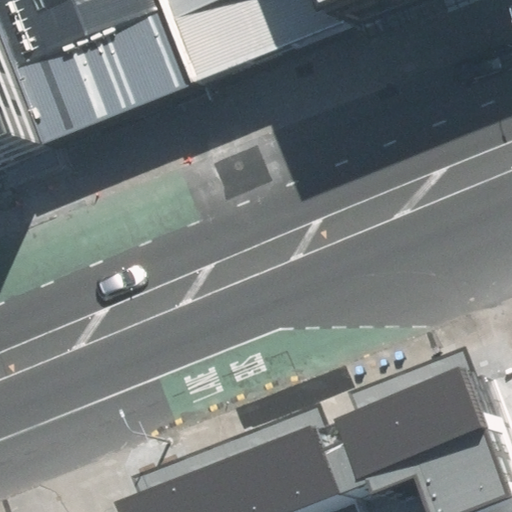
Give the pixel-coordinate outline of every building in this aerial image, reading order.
[(72,152),(226,91),(189,0),(11,0),(50,97),(72,152)] [(189,0),(226,91),(379,29),(366,0),(189,0)] [(386,0),(395,21),(398,30),(474,0),(386,0)] [(0,165),(42,149),(0,41),(0,165)] [(511,511),(511,381),(505,364),(133,500),(137,511),(367,511),(438,486),(447,511),(511,511)]
